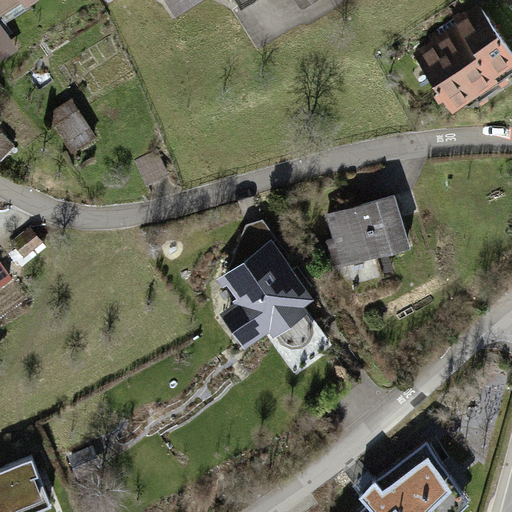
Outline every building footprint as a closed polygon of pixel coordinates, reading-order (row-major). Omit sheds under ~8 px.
[(0,0),(0,19),(2,23),(31,4),(29,1),(31,0),(0,0)] [(108,0),(110,1),(111,0),(171,0),(177,9),(191,0),(237,0),(242,8),(253,0),(300,0),(302,2),(304,0),(108,0)] [(462,14),(457,17),(464,27),(493,71),(511,58),(511,50),(483,7),(465,19),(462,14)] [(2,23),(0,19),(0,37),(9,32),(2,23)] [(496,76),(493,71),(464,27),(447,38),(441,30),(435,33),(473,90),(496,76)] [(473,90),(435,33),(431,37),(436,45),(419,57),(452,104),(473,90)] [(51,113),(75,148),(97,134),(73,99),(51,113)] [(15,144),(3,134),(0,137),(0,159),(0,160),(15,144)] [(157,150),(138,160),(149,181),(168,171),(157,150)] [(363,205),(329,215),(337,240),(346,237),(354,260),(378,252),(379,254),(411,244),(395,194),(363,204),(363,205)] [(265,246),(249,223),(230,267),(233,270),(227,274),(245,298),(233,307),(253,335),(272,322),(301,362),(330,342),(301,302),(310,294),(271,241),(265,246)] [(32,228),(16,242),(26,254),(42,240),(32,228)] [(0,261),(0,284),(11,276),(0,261)] [(370,500),(356,511),(439,511),(460,492),(448,475),(452,472),(429,436),(361,491),(370,500)] [(34,454),(0,468),(0,511),(29,511),(54,502),(34,454)]
